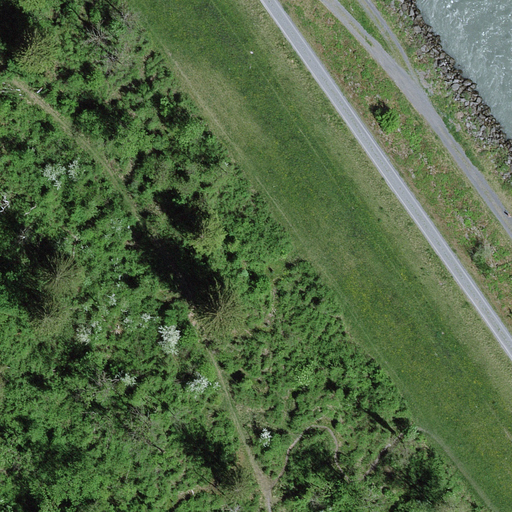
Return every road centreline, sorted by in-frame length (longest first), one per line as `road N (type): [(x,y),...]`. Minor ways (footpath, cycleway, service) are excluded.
road 1 (track): [(270,0),(511,346)]
road 2 (track): [(511,230),(415,92),(364,0)]
road 3 (track): [(415,92),(328,0)]
